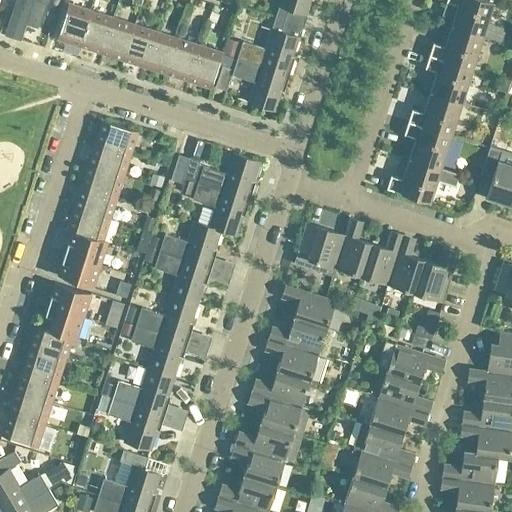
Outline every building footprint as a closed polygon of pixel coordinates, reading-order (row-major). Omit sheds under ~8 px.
[(14,0),(5,37),(31,44),(43,0),(14,0)] [(280,0),(275,16),(284,19),(288,9),(305,14),(309,0),(280,0)] [(493,1),(489,0),(446,0),(442,14),(451,17),(451,16),(454,16),(451,25),(482,35),(501,41),(505,31),(503,27),(486,22),(493,1)] [(79,46),(91,10),(68,3),(57,39),(79,46)] [(101,53),(113,17),(91,10),(79,46),(101,53)] [(292,56),(298,36),(281,30),(284,19),(275,16),(265,48),(242,41),(237,57),(289,74),(294,57),(292,56)] [(123,59),(134,24),(113,17),(101,53),(123,59)] [(145,66),(156,31),(134,24),(123,59),(145,66)] [(472,68),(482,35),(451,25),(444,45),(433,42),(429,54),(472,68)] [(166,73),(178,37),(156,31),(145,66),(166,73)] [(228,36),(222,53),(224,53),(237,57),(242,41),(228,36)] [(188,80),(200,44),(178,37),(166,73),(188,80)] [(211,87),(222,51),(200,44),(188,80),(211,87)] [(281,90),(284,90),(289,74),(237,57),(224,53),(220,68),(232,72),(232,74),(255,81),(248,102),(275,110),(281,90)] [(461,101),(472,68),(429,54),(425,67),(436,71),(430,91),(461,101)] [(451,134),(461,101),(430,91),(423,112),(412,108),(408,121),(451,134)] [(131,153),(138,131),(102,119),(95,142),(131,153)] [(440,168),(444,156),(448,157),(452,156),(456,152),(458,147),(457,143),(454,139),(450,137),(451,134),(408,121),(404,133),(415,137),(409,158),(440,168)] [(124,175),(131,153),(95,142),(88,164),(124,175)] [(164,146),(161,158),(169,161),(172,149),(164,146)] [(509,204),(511,196),(511,164),(499,160),(502,151),(490,147),(482,171),(493,175),(486,196),(509,204)] [(226,172),(203,165),(198,163),(200,160),(190,157),(183,177),(185,177),(198,182),(250,198),(255,181),(253,181),(259,160),(233,152),(226,172)] [(190,157),(179,154),(170,179),(182,182),(183,177),(190,157)] [(429,201),(436,181),(456,187),(460,174),(440,168),(409,158),(402,178),(391,174),(387,188),(429,201)] [(117,197),(124,175),(88,164),(81,185),(117,197)] [(150,182),(159,185),(162,176),(153,173),(150,182)] [(185,177),(181,190),(194,194),(198,182),(185,177)] [(244,215),(250,198),(198,182),(194,194),(192,198),(215,206),(209,225),(220,229),(220,230),(235,235),(242,214),(244,215)] [(160,209),(172,211),(178,187),(166,184),(160,209)] [(110,219),(117,197),(81,185),(74,207),(110,219)] [(158,190),(150,187),(147,196),(156,199),(158,190)] [(103,240),(110,219),(74,207),(67,229),(72,231),(72,230),(108,242),(108,241),(103,240)] [(142,227),(151,230),(154,218),(146,215),(142,227)] [(214,249),(220,230),(220,229),(209,225),(194,220),(187,241),(165,233),(163,238),(159,250),(211,266),(216,250),(214,249)] [(332,275),(335,267),(345,234),(307,222),(294,263),(332,275)] [(145,251),(151,232),(142,229),(136,248),(145,251)] [(101,264),(108,242),(72,230),(72,231),(65,252),(101,264)] [(151,234),(147,246),(159,250),(163,238),(151,234)] [(361,276),(372,242),(345,234),(335,267),(361,276)] [(387,284),(398,250),(372,242),(361,276),(387,284)] [(147,246),(143,258),(155,262),(159,250),(147,246)] [(206,283),(211,266),(159,250),(155,262),(154,267),(177,274),(170,294),(197,302),(203,282),(206,283)] [(413,292),(424,259),(398,250),(387,284),(413,292)] [(93,286),(101,264),(65,252),(58,275),(93,286)] [(440,301),(451,267),(424,259),(413,292),(440,301)] [(511,300),(511,263),(503,261),(495,288),(506,291),(504,298),(511,300)] [(119,279),(115,293),(126,297),(131,283),(119,279)] [(84,316),(91,294),(55,282),(48,305),(84,316)] [(327,327),(335,300),(302,289),(293,316),(327,327)] [(191,322),(197,302),(170,294),(164,314),(141,307),(141,308),(136,323),(188,340),(193,323),(191,322)] [(354,296),(350,307),(360,310),(363,299),(354,296)] [(112,299),(110,307),(121,311),(124,303),(112,299)] [(77,338),(84,316),(48,305),(41,326),(77,338)] [(130,305),(125,320),(136,323),(141,308),(130,305)] [(388,306),(385,315),(396,319),(399,310),(388,306)] [(334,329),(327,327),(293,316),(285,343),(318,353),(325,356),(334,329)] [(124,321),(121,332),(132,336),(136,324),(124,321)] [(182,356),(188,340),(136,323),(136,324),(132,336),(131,340),(153,347),(147,367),(174,376),(180,356),(182,356)] [(65,358),(72,337),(77,339),(77,338),(41,326),(37,324),(30,347),(65,358)] [(416,324),(413,333),(427,337),(431,339),(434,329),(423,326),(416,324)] [(511,373),(511,333),(499,331),(497,343),(491,342),(487,370),(511,373)] [(424,347),(427,337),(413,333),(410,343),(424,347)] [(110,343),(97,339),(95,345),(108,349),(110,343)] [(420,381),(428,354),(385,340),(377,367),(386,370),(420,381)] [(310,380),(318,353),(285,343),(277,369),(310,380)] [(58,380),(65,358),(30,347),(23,369),(58,380)] [(167,396),(174,376),(147,367),(141,387),(118,380),(116,384),(113,396),(164,413),(170,396),(167,396)] [(51,402),(58,380),(23,369),(16,390),(51,402)] [(302,406),(310,380),(277,369),(268,395),(302,406)] [(411,407),(420,381),(386,370),(378,396),(411,407)] [(511,401),(511,373),(487,370),(483,397),(511,401)] [(104,381),(101,393),(113,396),(116,384),(104,381)] [(45,424),(51,402),(16,390),(9,412),(45,424)] [(310,409),(302,406),(268,395),(260,421),(302,435),(310,409)] [(100,396),(98,403),(108,406),(110,399),(100,396)] [(159,430),(164,413),(113,396),(107,413),(130,420),(124,441),(150,449),(157,429),(159,430)] [(403,433),(411,407),(378,396),(369,423),(403,433)] [(511,429),(511,401),(483,397),(479,425),(511,429)] [(37,446),(45,424),(9,412),(2,434),(37,446)] [(350,430),(350,420),(332,420),(332,429),(350,430)] [(403,433),(369,423),(362,420),(353,446),(361,449),(395,459),(403,433)] [(293,461),(302,435),(260,421),(251,448),(285,458),(293,461)] [(510,458),(511,442),(511,429),(479,425),(475,451),(475,452),(498,455),(498,456),(510,458)] [(332,430),(329,438),(337,441),(340,433),(332,430)] [(277,485),(285,458),(251,448),(243,474),(277,485)] [(153,493),(160,473),(145,468),(148,457),(123,449),(120,460),(133,464),(126,485),(104,477),(98,494),(150,511),(155,494),(153,493)] [(386,486),(395,459),(361,449),(353,475),(386,486)] [(0,511),(9,511),(49,489),(40,474),(19,486),(9,468),(21,460),(15,450),(0,458),(0,511)] [(494,483),(498,456),(498,455),(475,452),(475,451),(463,450),(459,478),(494,483)] [(325,454),(322,463),(333,466),(335,457),(325,454)] [(62,459),(53,465),(61,479),(71,482),(77,464),(62,459)] [(79,472),(75,484),(84,486),(87,474),(79,472)] [(268,511),(277,485),(243,474),(235,500),(268,511)] [(377,511),(386,486),(353,475),(344,501),(377,511)] [(490,510),(494,483),(459,478),(456,505),(490,510)] [(60,485),(53,488),(59,499),(66,495),(60,485)] [(45,511),(58,504),(49,489),(9,511),(45,511)] [(80,492),(76,506),(89,510),(93,497),(80,492)] [(149,511),(150,511),(98,494),(93,511),(96,511),(149,511)] [(267,511),(268,511),(235,500),(231,511),(267,511)] [(377,511),(344,501),(340,511),(377,511)] [(417,511),(417,503),(400,504),(400,511),(417,511)]
